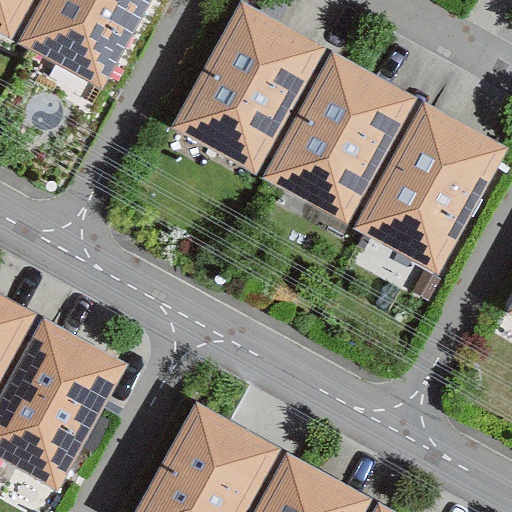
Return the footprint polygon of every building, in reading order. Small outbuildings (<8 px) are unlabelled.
[(53,0),(0,0),(0,42),(22,55),(53,0)] [(159,0),(53,0),(22,55),(103,100),(159,0)] [(335,67),(251,19),(187,135),(271,182),(335,67)] [(427,118),(335,67),(271,182),(362,234),(427,118)] [(508,164),(427,118),(362,234),(443,279),(508,164)] [(0,429),(50,341),(0,312),(0,429)] [(131,386),(50,341),(0,429),(0,464),(66,502),(131,386)] [(269,511),(293,472),(209,424),(158,511),(269,511)] [(363,511),(293,472),(269,511),(363,511)]
